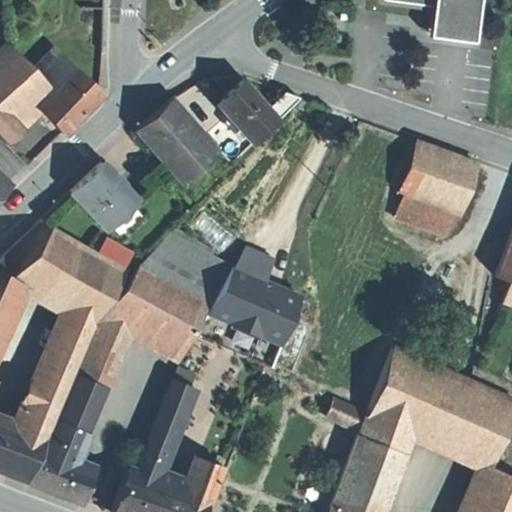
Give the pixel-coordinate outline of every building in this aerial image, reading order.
[(450,35),(476,38),(480,0),(385,0),(433,6),(439,7),(438,11),(453,13),(450,35)] [(439,7),(433,6),(430,32),(450,35),(453,13),(438,11),(439,7)] [(104,9),(85,9),(85,25),(89,25),(103,25),(104,9)] [(103,25),(89,25),(88,45),(103,51),(103,25)] [(6,44),(0,49),(0,100),(32,72),(6,44)] [(56,50),(36,71),(52,91),(74,68),(56,50)] [(52,91),(37,106),(40,110),(62,133),(96,97),(98,90),(74,68),(52,91)] [(36,71),(20,85),(37,106),(52,91),(36,71)] [(223,77),(208,81),(223,98),(242,81),(245,78),(223,77)] [(267,109),(242,81),(223,98),(216,104),(230,119),(241,131),(252,145),(278,120),(267,109)] [(20,85),(0,102),(0,135),(5,141),(24,125),(40,110),(37,106),(20,85)] [(286,93),(267,109),(278,120),(299,99),(286,93)] [(150,119),(136,131),(182,183),(213,156),(168,103),(150,119)] [(226,124),(236,135),(241,131),(230,119),(226,124)] [(477,163),(416,141),(398,193),(458,214),(477,163)] [(100,164),(70,192),(106,231),(136,202),(100,164)] [(0,174),(0,191),(8,184),(0,174)] [(458,214),(398,193),(389,216),(439,234),(458,214)] [(202,212),(195,222),(219,240),(226,230),(202,212)] [(53,229),(42,219),(0,260),(0,294),(12,300),(19,285),(10,279),(53,229)] [(53,229),(10,279),(19,285),(74,315),(90,324),(125,271),(53,229)] [(511,229),(495,277),(509,281),(511,282),(511,229)] [(168,235),(138,265),(208,300),(212,302),(232,268),(168,235)] [(181,354),(208,300),(138,265),(104,313),(181,354)] [(297,298),(232,268),(212,302),(193,334),(269,367),(297,298)] [(511,282),(509,281),(502,300),(511,303),(511,282)] [(0,324),(12,300),(0,294),(0,324)] [(90,324),(74,315),(25,430),(26,430),(43,437),(90,324)] [(313,327),(295,318),(275,364),(293,372),(313,327)] [(109,343),(93,335),(77,367),(93,375),(109,343)] [(511,400),(393,348),(367,413),(413,433),(491,467),(511,412),(511,400)] [(103,387),(74,374),(55,420),(84,432),(103,387)] [(190,389),(172,381),(136,469),(138,470),(136,475),(152,481),(190,389)] [(357,410),(334,400),(326,417),(349,427),(357,410)] [(366,414),(357,410),(349,427),(360,432),(366,414)] [(413,433),(367,413),(366,414),(360,432),(358,435),(404,454),(413,433)] [(84,432),(55,420),(42,451),(72,462),(84,432)] [(25,430),(4,422),(0,433),(0,471),(9,475),(26,430),(25,430)] [(43,437),(26,430),(9,475),(25,481),(43,437)] [(381,511),(404,454),(358,435),(327,511),(381,511)] [(72,462),(42,451),(28,483),(54,493),(80,502),(93,470),(72,462)] [(200,458),(186,493),(206,500),(209,501),(222,467),(200,458)] [(511,511),(511,476),(491,467),(471,511),(511,511)] [(136,475),(126,471),(110,511),(162,511),(171,488),(152,481),(136,475)] [(182,511),(186,493),(171,488),(162,511),(182,511)] [(202,511),(206,500),(186,493),(182,511),(202,511)]
